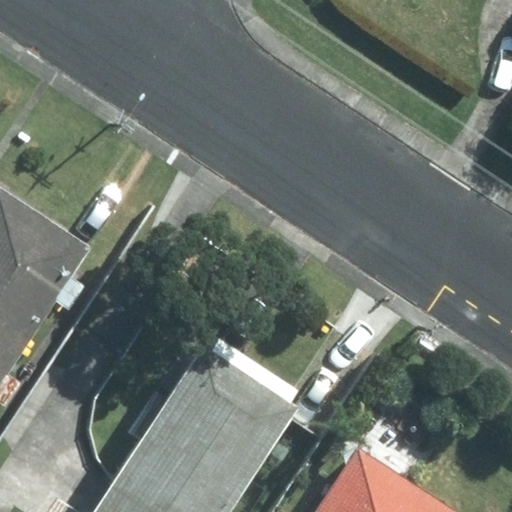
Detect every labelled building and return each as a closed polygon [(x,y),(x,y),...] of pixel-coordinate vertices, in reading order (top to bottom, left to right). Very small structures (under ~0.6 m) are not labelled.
[(0,189),(0,325),(34,347),(62,305),(72,312),(88,287),(76,279),(95,250),(0,189)] [(13,380),(34,347),(0,325),(0,403),(9,409),(23,387),(13,380)] [(207,347),(133,460),(211,511),(240,511),(306,413),(207,347)] [(452,511),(366,455),(328,511),(452,511)] [(211,511),(133,460),(98,511),(211,511)]
